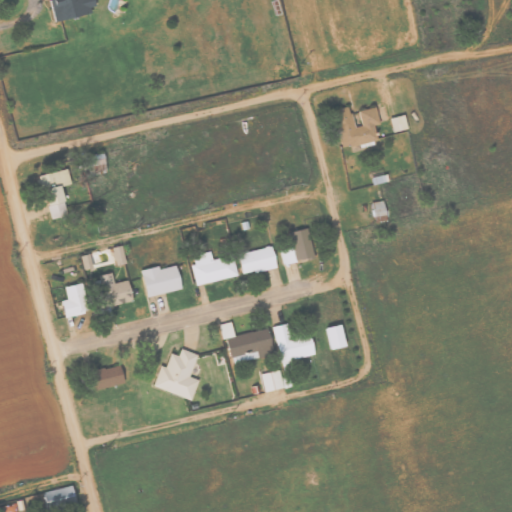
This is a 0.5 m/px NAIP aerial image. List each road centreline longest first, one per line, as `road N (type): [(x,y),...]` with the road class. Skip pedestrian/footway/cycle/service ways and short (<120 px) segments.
road 1 (residential): [(7,159),(511,48)]
road 2 (residential): [(94,511),(0,132)]
road 3 (residential): [(54,353),(347,275)]
